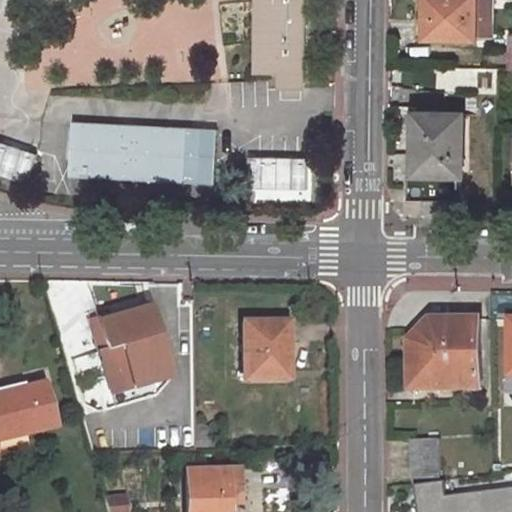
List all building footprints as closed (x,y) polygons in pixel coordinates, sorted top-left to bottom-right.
[(258,0),(257,70),(260,70),(278,71),(304,71),(306,0),(258,0)] [(474,0),(423,0),(424,37),(473,38),(473,34),(474,0)] [(489,0),(474,0),(473,34),(489,34),(489,0)] [(278,87),(304,87),(304,71),(278,71),(278,87)] [(476,107),(476,91),(443,90),(443,112),(413,112),(412,186),(418,186),(418,197),(461,198),(463,107),(476,107)] [(70,175),(184,180),(187,126),(73,121),(70,175)] [(0,146),(0,174),(23,183),(34,151),(3,139),(0,146)] [(308,199),(309,167),(259,165),(258,198),(308,199)] [(167,376),(148,306),(97,321),(106,352),(99,354),(110,393),(167,376)] [(410,390),(479,390),(480,319),(430,319),(410,342),(410,390)] [(286,378),(286,320),(243,321),(243,378),(286,378)] [(0,437),(52,423),(40,380),(0,391),(0,437)] [(439,435),(412,433),(411,478),(438,479),(439,435)] [(224,511),(224,471),(183,471),(183,511),(224,511)] [(493,511),(492,497),(437,504),(437,511),(493,511)]
